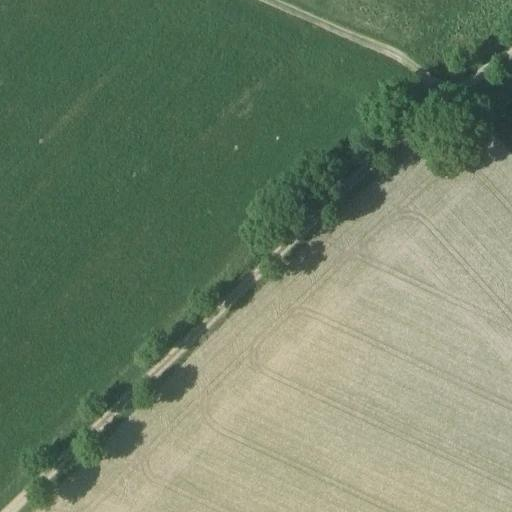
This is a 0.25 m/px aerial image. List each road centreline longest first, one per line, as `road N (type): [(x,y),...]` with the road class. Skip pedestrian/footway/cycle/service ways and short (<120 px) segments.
road 1 (track): [(453,92),(240,286),(15,511)]
road 2 (track): [(453,92),(263,0)]
